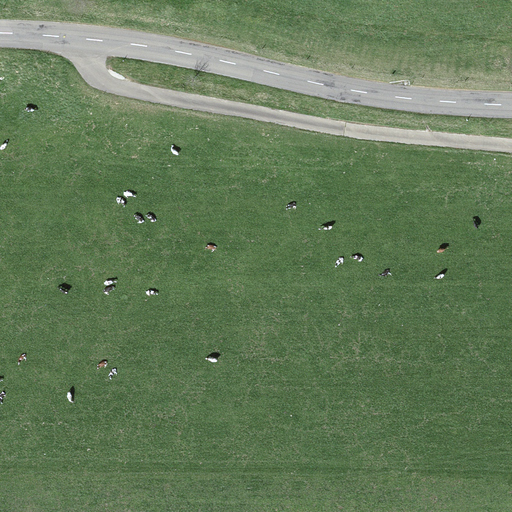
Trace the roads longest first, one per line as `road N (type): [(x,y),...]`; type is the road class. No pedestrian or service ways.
road 1 (tertiary): [(511,103),(404,97),(141,45),(0,32)]
road 2 (track): [(511,144),(392,134),(131,91),(96,77),(80,38)]
